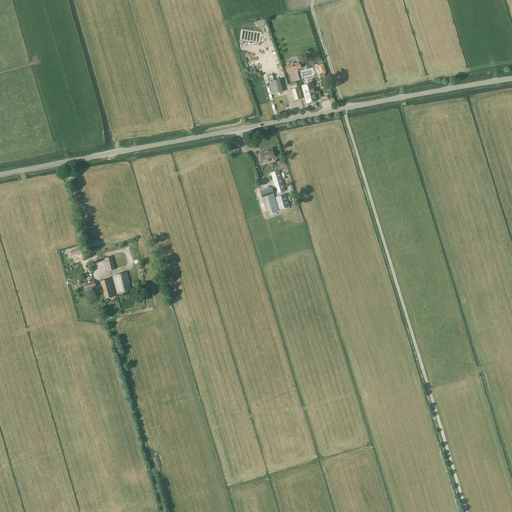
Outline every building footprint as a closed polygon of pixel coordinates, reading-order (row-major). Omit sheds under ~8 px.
[(287,73),(301,68),(299,62),(285,66),(287,73)] [(256,73),(254,67),(248,68),(250,75),(256,73)] [(279,79),(269,82),(271,88),(280,86),(279,79)] [(313,83),(302,86),(307,103),(317,100),(313,83)] [(295,100),(301,98),(299,88),(293,89),(295,100)] [(261,164),(264,163),(265,163),(269,162),(268,160),(270,159),(270,158),(274,157),(272,148),(261,151),(262,154),(258,155),(261,164)] [(277,193),(285,191),(279,171),(271,173),(277,193)] [(261,192),(262,197),(263,199),(265,198),(270,213),(279,211),(274,194),(272,188),(261,192)] [(279,209),(289,206),(286,194),(276,197),(279,209)] [(71,255),(81,253),(80,247),(70,250),(71,255)] [(112,257),(104,259),(105,263),(107,271),(115,269),(114,265),(112,257)] [(126,272),(114,275),(118,294),(131,291),(126,272)] [(110,278),(101,281),(106,299),(115,296),(110,278)] [(85,290),(95,287),(93,281),(83,284),(85,290)]
